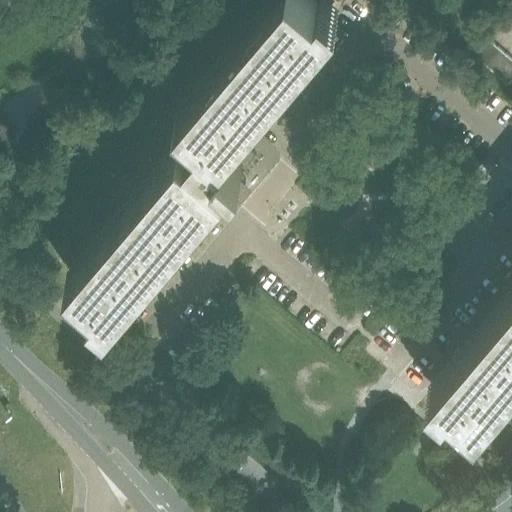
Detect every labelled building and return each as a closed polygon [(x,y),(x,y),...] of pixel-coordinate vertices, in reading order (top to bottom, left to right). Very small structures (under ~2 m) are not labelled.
[(183,137),(69,271),(95,293),(108,303),(198,197),(216,175),(221,179),(235,191),(245,179),(236,171),(242,163),(245,166),(256,153),(233,133),(228,129),(238,117),(330,9),(326,5),(319,0),(271,0),(178,110),(200,128),(188,142),(183,137)] [(487,37),(473,53),(482,61),(496,44),(487,37)] [(496,44),(482,61),(491,68),(505,52),(496,44)] [(511,57),(505,52),(491,68),(499,75),(511,60),(511,57)] [(511,60),(499,75),(508,83),(511,77),(511,60)] [(511,292),(437,382),(449,393),(475,415),(511,371),(511,235),(510,238),(511,239),(511,292)]
